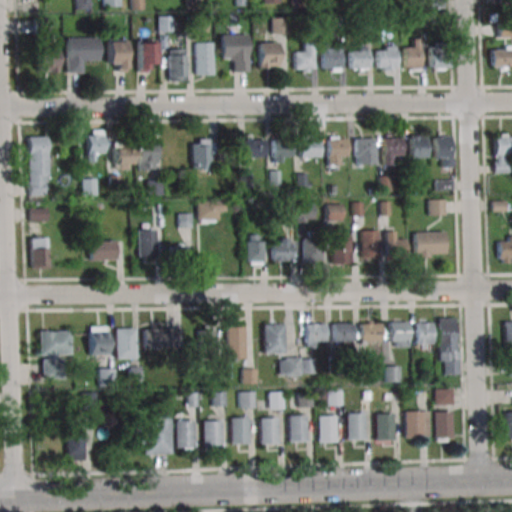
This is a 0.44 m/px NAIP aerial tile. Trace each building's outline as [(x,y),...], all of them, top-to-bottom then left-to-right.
[(73,0),(73,11),(89,11),(88,0),(73,0)] [(129,0),(130,10),(142,10),(142,0),(129,0)] [(286,18),(270,18),(270,33),(286,33),(286,18)] [(219,34),(219,62),(229,62),(229,72),(246,72),(246,34),(219,34)] [(65,73),(82,73),(82,61),(97,61),(97,37),(65,37),(65,73)] [(402,70),(419,70),(419,38),(411,38),(411,48),(402,48),(402,70)] [(106,40),(106,71),(124,71),(124,40),(106,40)] [(153,41),(135,41),(135,71),(153,71),(153,41)] [(210,75),(210,42),(193,42),(193,75),(210,75)] [(276,67),(276,42),(256,42),(256,67),(276,67)] [(445,42),(427,42),(427,68),(445,68),(445,42)] [(56,72),(56,47),(35,47),(35,72),(56,72)] [(166,80),(183,80),(183,49),(166,49),(166,80)] [(489,51),(509,50),(510,68),(490,68),(489,51)] [(291,52),(292,70),(311,69),(311,51),(291,52)] [(347,51),(347,69),(367,68),(367,51),(347,51)] [(374,51),(375,69),(395,68),(394,51),(374,51)] [(320,52),(320,70),(340,69),(339,52),(320,52)] [(85,130),(85,160),(94,160),(94,152),(103,152),(103,130),(85,130)] [(408,162),(426,162),(426,135),(408,135),(408,162)] [(450,167),(450,135),(432,135),(432,167),(450,167)] [(491,136),(511,135),(511,153),(491,153),(491,136)] [(26,136),(26,195),(46,195),(46,136),(26,136)] [(379,137),(379,154),(399,154),(399,136),(379,137)] [(351,137),(352,155),(353,155),(353,164),(372,163),(371,137),(351,137)] [(209,138),(190,138),(190,169),(209,169),(209,138)] [(269,139),(269,156),(289,156),(288,138),(269,139)] [(296,139),(297,156),(316,156),(316,138),(296,139)] [(324,138),(324,156),(344,155),(343,138),(324,138)] [(136,169),(155,169),(155,139),(136,139),(136,169)] [(241,139),(241,157),(261,156),(261,139),(241,139)] [(131,143),(111,143),(111,169),(131,169),(131,143)] [(391,191),(391,176),(377,176),(377,191),(391,191)] [(94,178),(80,178),(80,195),(94,195),(94,178)] [(451,191),(451,180),(432,180),(432,191),(451,191)] [(443,200),(426,200),(426,216),(443,216),(443,200)] [(194,222),(215,222),(215,210),(223,210),(223,201),(194,201),(194,222)] [(295,203),(295,222),(312,222),(312,203),(295,203)] [(341,204),(324,204),(324,221),(341,221),(341,204)] [(28,222),(45,222),(45,207),(28,207),(28,222)] [(136,257),(154,257),(154,228),(136,228),(136,257)] [(376,230),(358,230),(359,258),(376,257),(376,230)] [(383,255),(404,255),(404,240),(393,240),(393,230),(383,230),(383,255)] [(413,256),(443,256),(443,231),(413,231),(413,256)] [(262,264),(262,236),(244,236),(244,264),(262,264)] [(349,236),(330,236),(330,264),(349,264),(349,236)] [(300,237),(300,263),(319,263),(319,237),(300,237)] [(496,262),(511,261),(511,237),(496,238),(496,262)] [(29,269),(46,269),(46,238),(29,238),(29,269)] [(289,262),(289,238),(270,238),(270,262),(289,262)] [(114,259),(114,241),(88,241),(88,259),(114,259)] [(185,264),(185,245),(168,245),(168,264),(185,264)] [(457,318),(436,318),(436,374),(457,374),(457,318)] [(511,320),(502,320),(502,347),(511,347),(511,320)] [(385,321),(386,339),(406,338),(405,321),(385,321)] [(259,323),(280,322),(281,351),(261,352),(259,323)] [(329,323),(330,340),(350,340),(349,322),(329,323)] [(358,323),(358,340),(378,340),(377,322),(358,323)] [(431,322),(413,322),(413,346),(431,346),(431,322)] [(301,323),(302,341),(322,340),(321,323),(301,323)] [(225,359),(243,359),(243,326),(225,326),(225,359)] [(106,355),(106,327),(89,327),(89,355),(106,355)] [(133,359),(133,328),(113,328),(113,359),(133,359)] [(179,347),(179,328),(141,328),(141,347),(179,347)] [(196,358),(213,358),(213,329),(196,329),(196,358)] [(38,379),(64,379),(63,330),(37,330),(38,379)] [(282,357),(296,356),(297,375),(282,375),(282,357)] [(382,366),(396,366),(397,380),(382,381),(382,366)] [(113,368),(97,368),(97,386),(113,386),(113,368)] [(238,369),(253,369),(254,383),(239,383),(238,369)] [(430,388),(448,388),(449,403),(431,404),(430,388)] [(323,390),(338,390),(338,404),(323,405),(323,390)] [(235,391),(251,391),(252,407),(236,408),(235,391)] [(265,392),(280,391),(281,408),(265,408),(265,392)] [(79,411),(93,411),(93,392),(79,392),(79,411)] [(207,392),(222,392),(222,406),(207,406),(207,392)] [(294,392),(308,392),(309,406),(294,407),(294,392)] [(400,410),(419,410),(420,436),(400,437),(400,410)] [(429,411),(448,410),(449,437),(430,437),(429,411)] [(501,411),(511,410),(511,437),(502,438),(501,411)] [(166,412),(167,453),(140,453),(140,447),(131,447),(130,421),(151,421),(151,412),(166,412)] [(342,412),(361,412),(362,439),(343,439),(342,412)] [(371,413),(390,412),(391,439),(372,439),(371,413)] [(284,414),(303,414),(304,440),(285,441),(284,414)] [(313,415),(332,414),(333,441),(314,442),(313,415)] [(226,417),(245,416),(246,443),(227,444),(226,417)] [(256,418),(273,417),(274,444),(256,444),(256,418)] [(171,420),(190,420),(191,446),(172,447),(171,420)] [(198,421),(217,420),(218,447),(199,447),(198,421)] [(81,460),(81,430),(64,430),(64,460),(81,460)]
